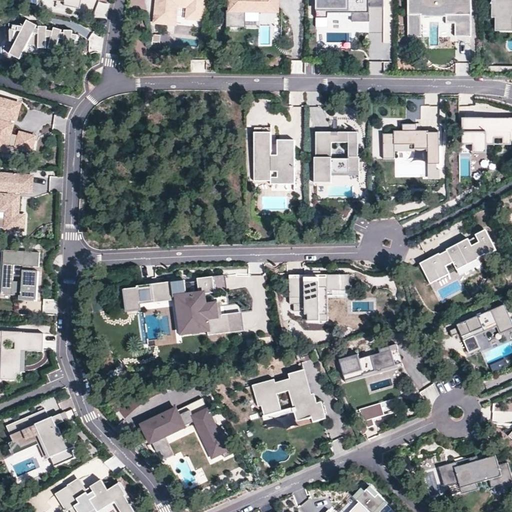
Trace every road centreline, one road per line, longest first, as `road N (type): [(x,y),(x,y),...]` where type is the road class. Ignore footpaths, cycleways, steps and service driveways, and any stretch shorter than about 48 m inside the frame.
road 1 (residential): [(511,91),(108,86)]
road 2 (residential): [(70,260),(363,251),(387,242)]
road 3 (residential): [(70,260),(66,355),(75,380),(92,422),(146,476),(168,511)]
road 4 (residential): [(455,412),(225,511)]
road 5 (residential): [(108,86),(75,126),(70,260)]
